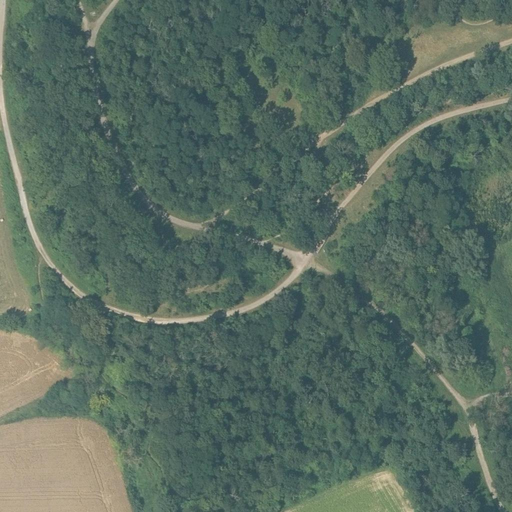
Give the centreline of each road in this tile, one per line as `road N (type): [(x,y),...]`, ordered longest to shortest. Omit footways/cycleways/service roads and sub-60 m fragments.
road 1 (track): [(308,261),(266,298),(228,314),(167,322),(99,307),(58,275),(32,234),(0,97)]
road 2 (track): [(499,511),(462,410),(434,370),(370,304),(308,261)]
road 3 (track): [(203,227),(152,207),(127,177),(103,116),(90,42)]
road 4 (track): [(316,139),(426,72),(511,44)]
road 5 (track): [(336,213),(409,131),(451,110),(511,98)]
road 6 (track): [(316,139),(203,227)]
